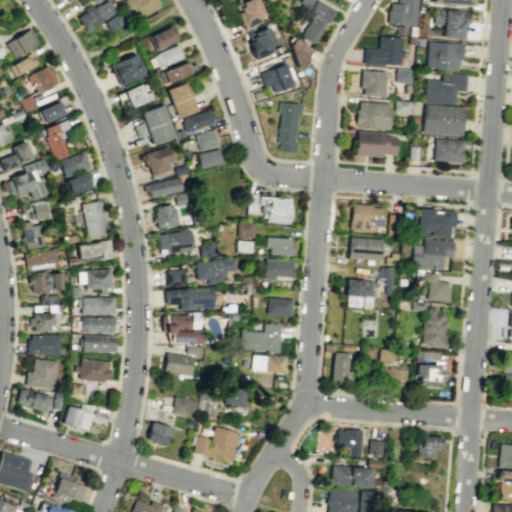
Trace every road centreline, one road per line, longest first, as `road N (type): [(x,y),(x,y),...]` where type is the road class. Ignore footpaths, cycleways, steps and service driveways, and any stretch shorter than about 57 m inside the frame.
road 1 (residential): [(367,0),(331,62),(303,406),(274,451),(297,473),(296,511)]
road 2 (residential): [(99,511),(134,384),(133,254),(102,123),(31,0)]
road 3 (residential): [(461,511),(501,0)]
road 4 (residential): [(511,194),(261,170),(186,0)]
road 5 (residential): [(274,451),(247,497),(0,425)]
road 6 (residential): [(511,421),(303,406)]
